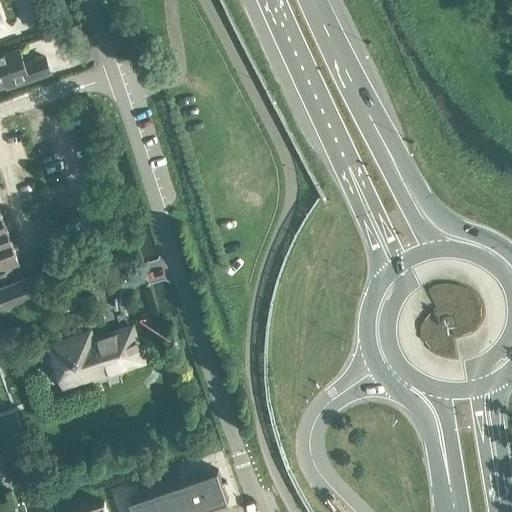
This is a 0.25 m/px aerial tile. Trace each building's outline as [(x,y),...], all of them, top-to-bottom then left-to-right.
[(9,86),(50,72),(45,57),(25,64),(19,49),(0,55),(0,85),(8,83),(9,86)] [(6,228),(0,230),(0,245),(11,241),(6,228)] [(11,241),(0,245),(0,270),(19,263),(11,241)] [(0,310),(41,295),(35,280),(34,277),(0,289),(0,310)] [(64,384),(142,358),(132,328),(92,341),(90,333),(52,346),(64,384)] [(130,500),(134,511),(193,511),(229,500),(218,469),(130,500)] [(107,511),(104,501),(76,510),(74,511),(107,511)]
